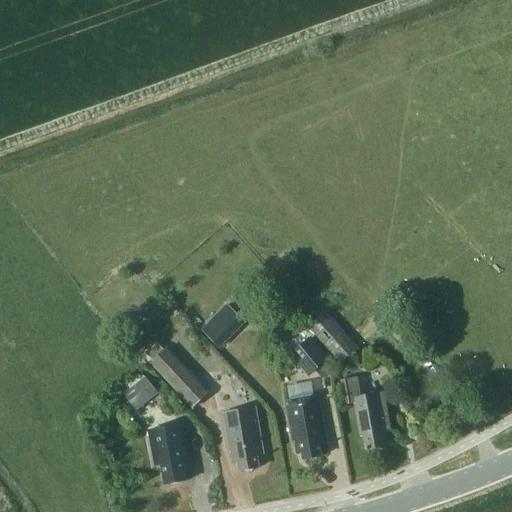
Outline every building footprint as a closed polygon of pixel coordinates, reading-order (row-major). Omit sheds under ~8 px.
[(246,323),(228,304),(202,330),(220,349),(246,323)] [(359,348),(326,311),(307,327),(340,364),(359,348)] [(315,371),(322,379),(336,367),(311,338),(291,355),(309,376),(315,371)] [(152,363),(192,407),(208,392),(167,348),(152,363)] [(158,393),(142,374),(127,386),(124,383),(113,393),(121,403),(126,399),(137,411),(158,393)] [(363,431),(366,451),(392,446),(389,431),(391,431),(384,393),(362,397),(358,378),(341,381),(345,405),(355,404),(359,428),(363,431)] [(327,444),(319,400),(318,394),(286,400),(293,441),(295,441),(297,453),(302,452),(303,460),(308,459),(310,461),(316,460),(317,457),(322,456),(320,445),(327,444)] [(263,456),(255,408),(223,414),(230,452),(232,452),(234,465),(239,464),(240,472),(246,470),(248,472),(252,471),(253,469),(259,468),(257,457),(263,456)] [(167,487),(189,483),(187,473),(192,472),(183,427),(150,433),(157,468),(163,466),(167,487)]
